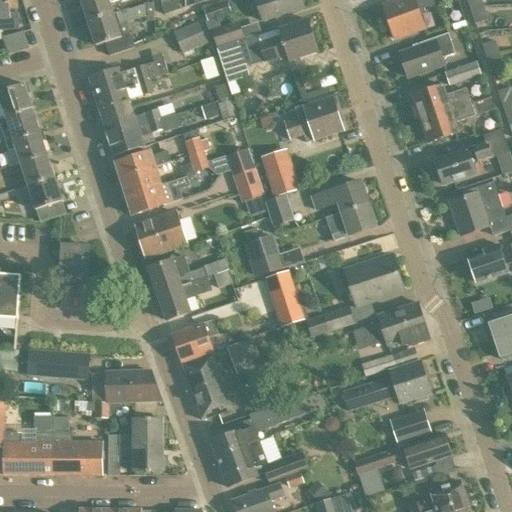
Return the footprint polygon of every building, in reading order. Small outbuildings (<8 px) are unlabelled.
[(9,0),(0,0),(0,20),(1,20),(1,31),(19,30),(17,11),(10,11),(9,0)] [(83,0),(81,1),(88,24),(136,8),(113,15),(109,3),(119,0),(83,0)] [(165,15),(182,9),(179,0),(178,0),(161,0),(162,6),(165,15)] [(304,9),(301,0),(255,0),(263,23),(304,9)] [(420,16),(425,14),(423,10),(435,6),(432,0),(401,0),(383,7),(395,40),(425,29),(420,16)] [(467,0),(471,12),(484,8),(481,0),(467,0)] [(136,8),(88,24),(96,47),(106,44),(110,56),(134,49),(130,36),(120,39),(116,26),(145,17),(145,22),(154,21),(153,3),(144,4),(144,5),(136,8)] [(228,3),(204,11),(208,21),(205,22),(209,33),(211,32),(217,48),(238,41),(244,40),(240,28),(238,23),(221,29),(218,19),(231,14),(228,3)] [(484,8),(471,12),(475,25),(488,21),(484,8)] [(257,38),(256,38),(264,62),(264,64),(289,55),(291,62),(317,54),(306,21),(280,30),(257,38)] [(182,55),(183,54),(185,57),(194,53),(193,50),(208,44),(198,22),(173,33),(182,55)] [(2,38),(8,55),(30,49),(24,32),(2,38)] [(412,47),(414,50),(400,55),(408,78),(444,65),(442,58),(455,54),(448,34),(412,47)] [(238,41),(217,48),(228,83),(237,80),(250,76),(247,68),(238,41)] [(482,46),(486,58),(497,55),(500,54),(495,41),(482,46)] [(89,79),(96,99),(150,82),(150,79),(168,73),(162,53),(150,57),(152,63),(121,73),(119,69),(89,79)] [(497,55),(486,58),(491,72),(504,67),(500,54),(497,55)] [(217,57),(206,60),(212,78),(222,74),(217,57)] [(444,73),(449,86),(481,75),(476,62),(444,73)] [(96,99),(102,118),(132,108),(129,101),(154,93),(150,82),(96,99)] [(0,120),(32,110),(33,109),(28,95),(31,94),(29,86),(26,87),(25,85),(0,93),(0,104),(1,104),(5,118),(0,119),(0,120)] [(211,104),(211,105),(232,99),(231,97),(229,98),(225,85),(215,88),(219,101),(211,104)] [(414,106),(419,120),(470,103),(466,89),(447,96),(444,86),(414,96),(417,105),(414,106)] [(498,92),(502,105),(511,102),(511,90),(511,88),(498,92)] [(494,110),(490,96),(472,101),(476,115),(494,110)] [(232,99),(211,105),(214,117),(221,115),(223,120),(237,116),(232,99)] [(316,142),(344,132),(333,99),(296,111),(298,117),(283,122),(292,148),(316,140),(316,142)] [(511,102),(502,105),(511,131),(511,130),(511,102)] [(470,103),(419,120),(424,134),(426,134),(429,143),(460,133),(456,123),(475,116),(470,103)] [(102,118),(108,137),(162,119),(158,110),(135,117),(132,108),(102,118)] [(6,143),(6,144),(40,132),(32,110),(0,120),(0,125),(1,129),(9,126),(14,141),(6,143)] [(162,119),(108,137),(114,156),(155,143),(154,139),(159,137),(158,132),(165,130),(162,119)] [(438,174),(441,181),(443,183),(444,186),(477,175),(473,164),(492,157),(509,151),(502,129),(484,136),(487,145),(436,162),(440,171),(438,174)] [(182,136),(189,157),(191,157),(204,153),(204,152),(210,150),(207,140),(200,142),(197,131),(182,136)] [(16,149),(21,162),(47,153),(43,141),(46,140),(43,132),(40,133),(40,132),(6,144),(8,152),(16,149)] [(226,157),(233,177),(234,176),(255,169),(248,149),(226,157)] [(21,162),(28,185),(54,176),(47,153),(21,162)] [(117,164),(121,179),(171,163),(168,153),(153,158),(151,153),(117,164)] [(209,168),(204,153),(191,157),(196,172),(209,168)] [(288,155),(256,165),(268,199),(299,189),(288,155)] [(191,157),(189,157),(191,165),(180,168),(183,180),(195,176),(194,172),(196,172),(191,157)] [(121,179),(127,197),(162,187),(156,169),(172,164),(171,163),(121,179)] [(234,176),(233,177),(242,203),(264,195),(255,169),(234,176)] [(54,176),(28,185),(36,209),(62,201),(54,176)] [(162,187),(127,197),(133,216),(182,200),(179,190),(190,187),(188,180),(162,188),(162,187)] [(340,204),(343,213),(369,205),(362,183),(313,199),(317,212),(340,204)] [(510,232),(511,231),(511,215),(506,218),(494,183),(461,193),(463,199),(450,203),(461,237),(490,228),(493,237),(510,232)] [(265,203),(273,228),(295,221),(286,196),(265,203)] [(369,205),(343,213),(343,214),(327,219),(334,242),(376,228),(369,205)] [(136,226),(146,256),(187,242),(178,212),(136,226)] [(511,231),(510,232),(511,237),(511,244),(510,245),(511,255),(503,258),(500,246),(485,251),(486,254),(469,260),(478,284),(509,274),(511,273),(511,231)] [(288,268),(283,254),(280,255),(273,236),(244,246),(255,279),(288,268)] [(305,246),(285,252),(289,267),(309,261),(305,246)] [(63,247),(61,280),(87,281),(89,248),(63,247)] [(150,267),(159,293),(198,281),(207,278),(204,269),(189,274),(183,256),(150,267)] [(345,272),(357,308),(403,293),(391,257),(345,272)] [(217,289),(232,284),(228,271),(212,276),(217,289)] [(288,271),(266,278),(282,328),(304,321),(288,271)] [(13,339),(12,343),(14,343),(20,280),(0,278),(0,332),(5,338),(13,339)] [(198,281),(159,293),(168,320),(191,313),(186,300),(211,291),(207,278),(198,281)] [(476,302),(480,313),(497,307),(494,296),(476,302)] [(412,344),(413,347),(430,342),(418,304),(379,317),(381,323),(367,327),(373,346),(387,341),(389,348),(403,343),(405,347),(412,344)] [(311,339),(326,334),(355,324),(349,307),(320,317),(306,322),(311,339)] [(494,334),(497,341),(511,336),(511,314),(490,322),(491,324),(489,327),(491,331),(494,334)] [(213,321),(204,324),(174,334),(183,363),(214,353),(209,339),(218,336),(213,321)] [(511,336),(497,341),(500,350),(497,354),(499,360),(503,359),(503,361),(511,358),(511,336)] [(254,368),(255,370),(264,367),(254,338),(227,348),(237,374),(254,368)] [(362,365),(365,377),(417,361),(414,349),(362,365)] [(90,357),(29,352),(28,375),(89,380),(90,357)] [(214,355),(185,365),(194,391),(203,420),(233,410),(223,381),(217,363),(214,355)] [(390,372),(392,377),(369,385),(343,393),(349,413),(375,405),(398,397),(400,401),(430,391),(421,362),(390,372)] [(264,367),(255,370),(259,380),(268,377),(264,367)] [(106,374),(107,401),(162,401),(151,372),(106,374)] [(251,399),(255,412),(273,406),(268,393),(251,399)] [(108,436),(108,446),(166,446),(166,434),(162,431),(162,420),(157,420),(157,402),(162,402),(162,401),(107,401),(108,404),(135,403),(135,420),(133,420),(133,439),(130,439),(130,436),(108,436)] [(211,442),(216,456),(244,446),(246,444),(258,440),(256,433),(290,420),(284,404),(273,407),(273,406),(255,412),(256,413),(249,416),(251,420),(235,426),(237,432),(211,442)] [(431,434),(423,410),(390,421),(397,445),(431,434)] [(4,450),(3,475),(53,476),(54,434),(53,419),(35,419),(35,429),(35,434),(35,444),(24,444),(24,434),(17,434),(5,433),(4,433),(4,450)] [(54,434),(53,476),(102,476),(103,444),(72,443),(72,434),(54,434)] [(357,476),(358,475),(361,485),(366,486),(375,483),(379,476),(377,469),(408,459),(412,470),(452,457),(445,434),(354,464),(357,476)] [(278,436),(266,439),(272,461),(284,457),(278,436)] [(244,446),(216,456),(228,488),(258,477),(255,467),(260,465),(256,456),(263,453),(258,440),(246,444),(244,446)] [(166,446),(108,446),(108,477),(120,477),(120,457),(130,457),(130,455),(133,455),(134,475),(162,475),(162,463),(166,460),(166,446)] [(263,466),(269,483),(298,472),(300,472),(308,469),(301,452),(263,466)] [(298,472),(269,483),(285,478),(289,489),(304,484),(300,472),(298,472)] [(409,506),(410,511),(433,511),(469,500),(467,493),(463,492),(460,483),(431,492),(433,498),(409,506)] [(280,485),(233,501),(236,511),(273,511),(271,503),(284,498),(280,485)] [(350,494),(331,499),(334,510),(353,504),(350,494)] [(469,500),(433,511),(469,511),(470,511),(472,508),(469,500)]
